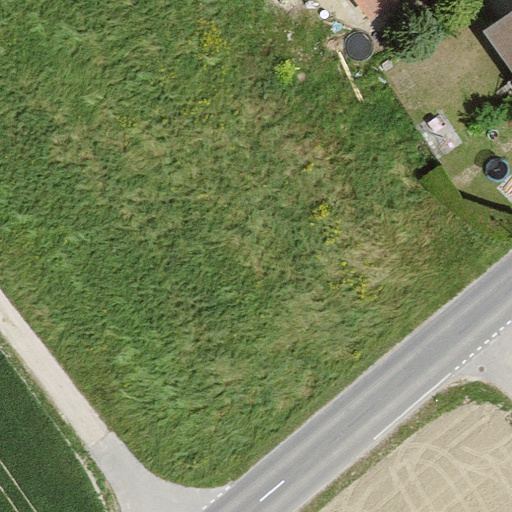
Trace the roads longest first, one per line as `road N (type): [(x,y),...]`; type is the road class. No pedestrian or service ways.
road 1 (tertiary): [(240,511),(511,297)]
road 2 (track): [(0,294),(163,511)]
